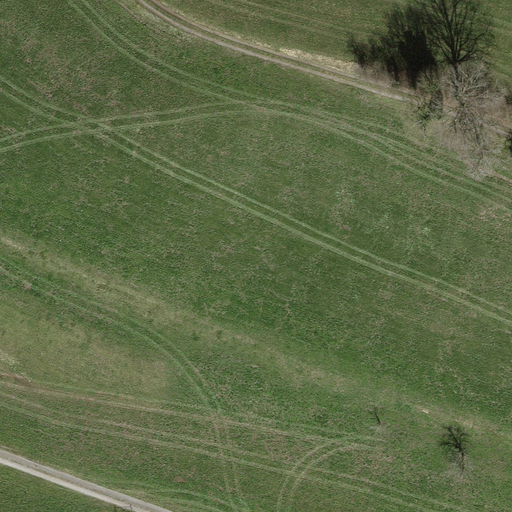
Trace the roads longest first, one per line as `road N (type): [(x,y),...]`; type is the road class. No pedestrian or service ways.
road 1 (track): [(146,0),(193,28),(407,92),(511,135)]
road 2 (track): [(152,511),(0,456)]
